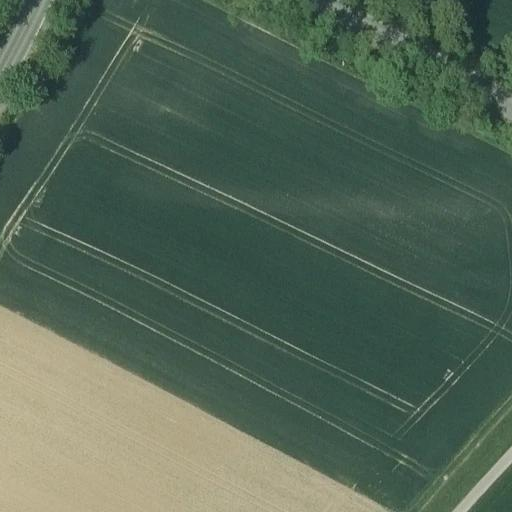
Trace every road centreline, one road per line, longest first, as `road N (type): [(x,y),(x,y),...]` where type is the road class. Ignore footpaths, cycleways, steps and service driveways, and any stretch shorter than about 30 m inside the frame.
road 1 (tertiary): [(291,0),(511,112)]
road 2 (track): [(511,401),(412,511)]
road 3 (secondary): [(0,113),(58,0)]
